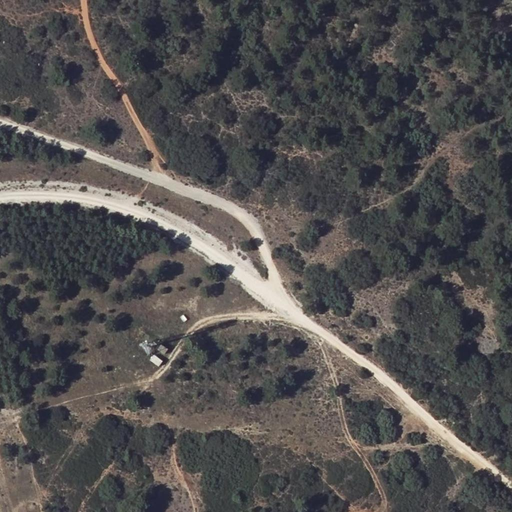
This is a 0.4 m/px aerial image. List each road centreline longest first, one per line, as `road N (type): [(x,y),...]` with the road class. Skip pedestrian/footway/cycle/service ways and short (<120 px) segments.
road 1 (track): [(511,483),(269,290),(173,226),(89,197),(0,195)]
road 2 (track): [(76,0),(113,77),(184,188)]
